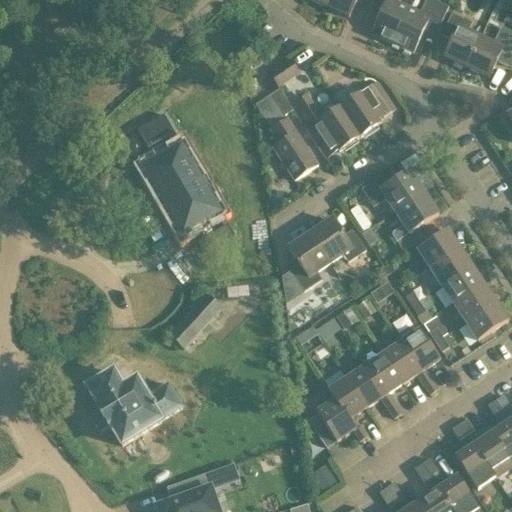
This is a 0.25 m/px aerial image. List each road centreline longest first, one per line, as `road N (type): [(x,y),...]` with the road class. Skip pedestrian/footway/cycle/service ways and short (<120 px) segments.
road 1 (residential): [(0,220),(20,243),(1,321),(10,392),(82,511)]
road 2 (tertiary): [(0,158),(173,0)]
road 3 (residential): [(432,123),(404,78),(317,43),(267,3)]
road 4 (residential): [(351,478),(511,369)]
road 5 (residential): [(279,222),(432,123)]
road 6 (residential): [(511,251),(445,143)]
